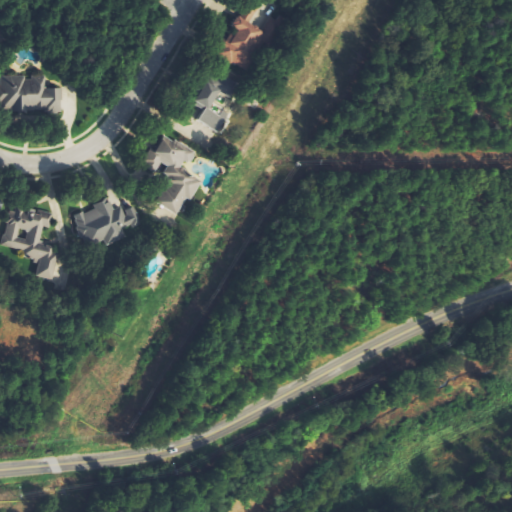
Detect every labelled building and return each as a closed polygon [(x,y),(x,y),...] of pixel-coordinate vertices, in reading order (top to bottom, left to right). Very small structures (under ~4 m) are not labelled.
[(229,45),(218,44),(217,65),(257,67),(259,33),(252,33),(253,19),(230,18),(229,45)] [(61,89),(45,89),(45,73),(31,72),(31,76),(0,75),(0,78),(0,110),(60,113),(61,89)] [(203,110),(197,121),(217,133),(229,114),(213,104),(221,91),(206,83),(193,104),(203,110)] [(200,182),(197,180),(183,169),(195,154),(186,147),(183,146),(181,145),(169,140),(164,135),(160,145),(155,151),(149,149),(144,163),(153,171),(157,172),(160,165),(168,168),(163,180),(170,186),(157,202),(157,203),(169,212),(177,215),(181,209),(185,200),(192,203),(200,182)] [(73,215),(78,245),(119,238),(118,230),(140,226),(137,208),(122,210),(122,208),(112,209),(111,201),(93,204),(94,211),(73,215)] [(0,249),(40,260),(35,277),(51,281),(59,250),(39,245),(44,227),(49,229),(52,217),(12,207),(0,249)]
